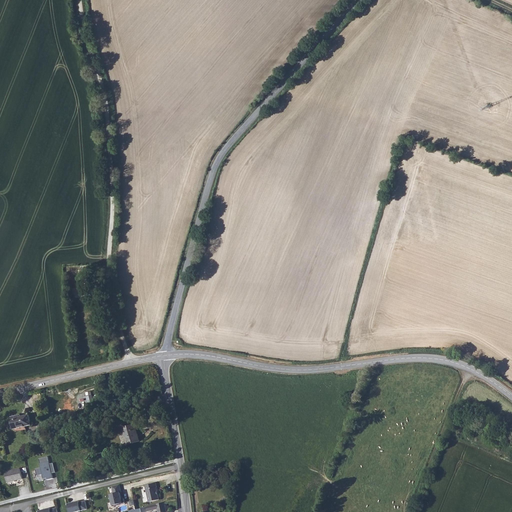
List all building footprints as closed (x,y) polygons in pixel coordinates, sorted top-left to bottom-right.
[(27,415),(19,417),(18,416),(9,418),(12,432),(24,431),(23,427),(30,425),(27,415)] [(140,441),(134,423),(122,427),(128,445),(140,441)] [(50,464),(48,457),(39,459),(41,468),(35,469),(37,477),(43,475),(44,481),(53,479),(52,473),(56,472),(54,463),(50,464)] [(22,478),(20,468),(4,472),(6,482),(22,478)] [(158,482),(148,485),(152,501),(162,499),(159,487),(159,486),(158,482)] [(121,491),(120,485),(112,487),(114,494),(111,495),(114,506),(122,504),(119,492),(121,491)] [(68,503),(70,511),(73,511),(88,509),(86,500),(80,502),(79,500),(68,503)] [(171,511),(169,501),(151,505),(152,511),(162,508),(162,511),(174,511),(174,510),(171,511)]
